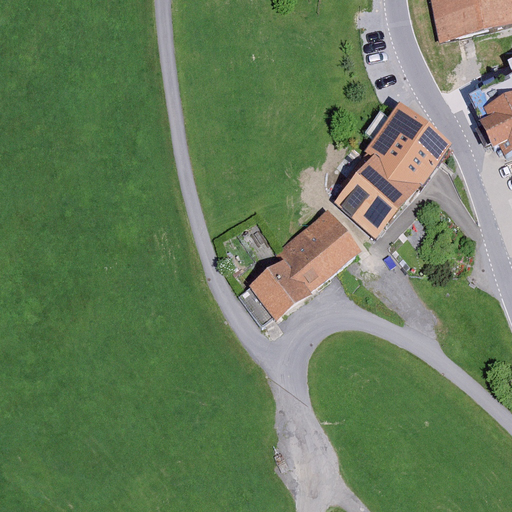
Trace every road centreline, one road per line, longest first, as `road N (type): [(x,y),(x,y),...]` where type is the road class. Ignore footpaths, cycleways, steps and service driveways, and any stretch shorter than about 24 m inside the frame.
road 1 (residential): [(288,369),(241,328),(200,236),(167,98),(162,0)]
road 2 (unclassified): [(396,0),(408,59),(460,146),(511,295)]
road 3 (residential): [(511,428),(420,346),(356,314),(321,321),(294,338),(288,369)]
